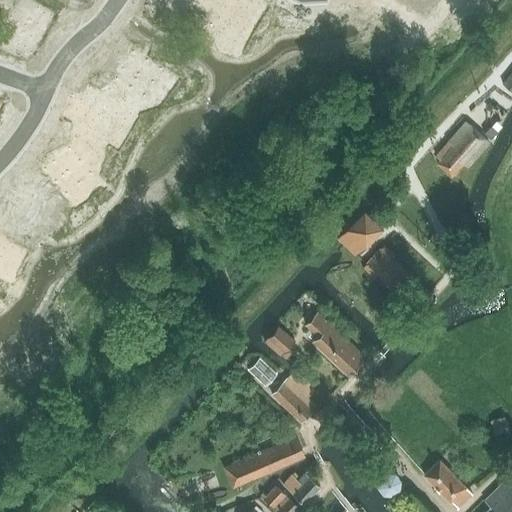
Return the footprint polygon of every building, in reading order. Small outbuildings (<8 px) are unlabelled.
[(153,0),(152,3),(167,12),(173,0),(153,0)] [(230,0),(227,0),(212,28),(227,36),(236,21),(248,28),(262,4),(255,0),(247,0),(243,8),(230,0)] [(10,12),(0,29),(0,44),(9,49),(18,34),(30,41),(46,13),(34,6),(26,20),(10,12)] [(133,51),(115,80),(145,98),(162,69),(133,51)] [(511,90),(511,69),(502,82),(511,90)] [(76,94),(66,110),(91,127),(99,116),(121,130),(131,116),(90,88),(82,99),(76,94)] [(495,101),(484,131),(493,135),(502,115),(506,112),(495,101)] [(435,155),(439,159),(436,162),(452,176),(463,163),(468,168),(491,142),(465,119),(447,139),(448,140),(435,155)] [(69,147),(43,169),(66,195),(91,173),(69,147)] [(337,237),(356,255),(384,226),(365,208),(337,237)] [(392,288),(407,271),(393,259),(396,255),(384,244),(362,267),(375,279),(378,275),(392,288)] [(311,340),(347,374),(364,354),(317,310),(304,323),(316,335),(311,340)] [(295,339),(278,324),(264,341),(281,355),(282,354),(287,359),(292,352),(287,348),(295,339)] [(248,369),(266,386),(277,374),(260,357),(248,369)] [(271,393),(301,422),(317,405),(309,397),(316,389),(294,368),(271,393)] [(489,419),(495,435),(509,430),(504,414),(489,419)] [(305,456),(296,434),(223,465),(232,487),(305,456)] [(440,458),(423,474),(450,502),(452,501),(458,507),(473,493),(440,458)] [(395,473),(385,470),(377,476),(375,487),(383,495),(393,495),(400,489),(400,479),(395,473)] [(321,486),(305,471),(298,479),(292,473),(283,483),(292,492),(304,504),(321,486)] [(484,499),(489,505),(481,511),(511,511),(511,476),(509,474),(484,499)] [(260,494),(263,497),(278,511),(292,511),(299,506),(276,483),(265,494),(263,491),(260,494)]
